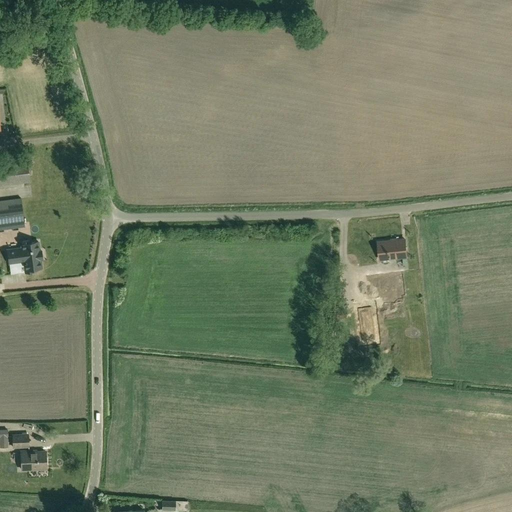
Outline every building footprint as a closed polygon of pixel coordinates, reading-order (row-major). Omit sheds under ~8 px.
[(0,185),(30,181),(28,162),(0,165),(0,185)] [(21,198),(0,200),(0,229),(25,226),(21,198)] [(378,242),(380,259),(407,256),(405,239),(378,242)] [(22,248),(7,250),(9,263),(24,261),(25,273),(33,272),(33,269),(41,268),(40,259),(42,259),(41,251),(39,251),(38,242),(30,243),(29,240),(21,241),(22,248)] [(374,301),(355,303),(360,343),(378,341),(374,301)] [(0,447),(8,447),(8,429),(0,429),(0,447)] [(12,448),(29,447),(29,433),(12,433),(12,448)] [(21,469),(46,468),(46,451),(29,452),(29,450),(21,451),(21,469)] [(162,500),(161,510),(175,510),(175,501),(162,500)]
